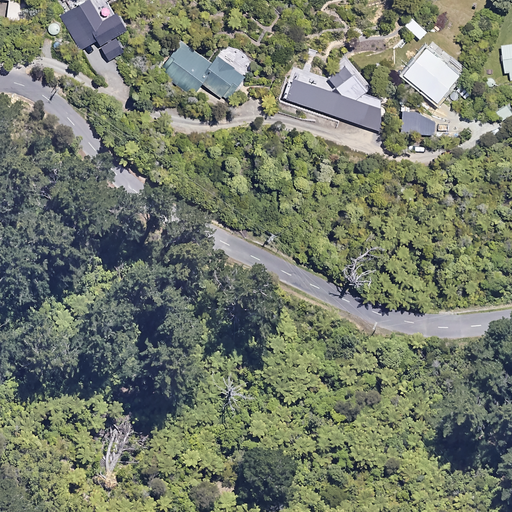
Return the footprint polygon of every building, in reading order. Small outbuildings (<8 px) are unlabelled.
[(27,1),(0,0),(0,25),(27,26),(27,1)] [(86,0),(63,15),(84,48),(99,39),(112,59),(126,50),(117,35),(128,28),(113,3),(117,0),(86,0)] [(468,69),(432,39),(410,66),(434,86),(431,90),(442,100),(468,69)] [(183,40),(162,68),(195,93),(203,83),(227,101),(249,71),(251,63),(248,54),(244,50),(238,47),(232,46),(226,48),(222,51),(213,62),(183,40)] [(511,80),(511,43),(503,44),(506,73),(511,72),(511,80)] [(370,86),(347,55),(322,75),(297,67),(287,99),(382,129),(392,100),(363,91),(370,86)] [(511,116),(511,111),(508,104),(498,110),(504,121),(511,116)]
